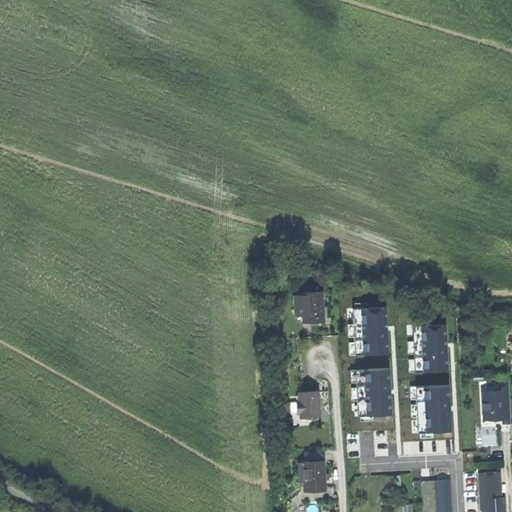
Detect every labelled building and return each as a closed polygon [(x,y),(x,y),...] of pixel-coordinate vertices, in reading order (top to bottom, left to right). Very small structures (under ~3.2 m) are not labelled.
[(302,323),(323,321),(323,311),(322,307),(322,291),(300,293),(300,295),(293,295),(294,316),(301,315),(302,323)] [(503,423),(510,423),(509,379),(500,380),(501,391),(482,392),(483,420),(484,420),(494,420),(496,420),(495,415),(502,415),(502,419),(503,423)] [(308,417),(319,417),(318,407),(317,407),(317,402),(316,391),(298,392),(299,401),(296,401),(297,414),(299,414),(299,415),(308,415),(308,417)] [(495,428),(494,420),(484,420),(485,428),(495,428)] [(323,461),(299,462),(300,483),(304,483),(304,489),(324,487),(324,477),(323,461)] [(499,472),(478,474),(479,511),(504,511),(503,498),(501,498),(499,472)]
